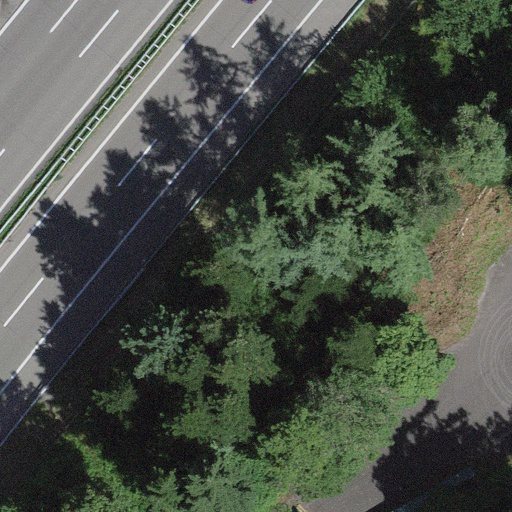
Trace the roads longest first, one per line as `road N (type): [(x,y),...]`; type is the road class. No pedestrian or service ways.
road 1 (motorway): [(0,338),(278,0)]
road 2 (track): [(324,510),(511,384)]
road 3 (motorway): [(104,0),(0,126)]
